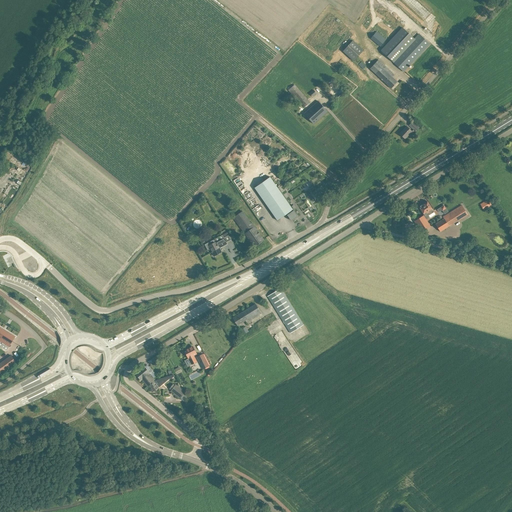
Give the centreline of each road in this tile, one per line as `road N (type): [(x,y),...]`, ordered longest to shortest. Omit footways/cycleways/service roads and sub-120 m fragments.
road 1 (unclassified): [(501,0),(333,195),(322,221),(221,277),(99,310),(21,244),(0,241)]
road 2 (unclassified): [(359,224),(128,368),(126,378),(196,437),(193,460)]
road 3 (primary): [(266,268),(511,120)]
road 4 (unclassified): [(359,224),(511,130)]
road 5 (unclassified): [(511,269),(359,224)]
road 6 (primary): [(266,268),(136,329)]
road 7 (primary): [(143,341),(266,268)]
